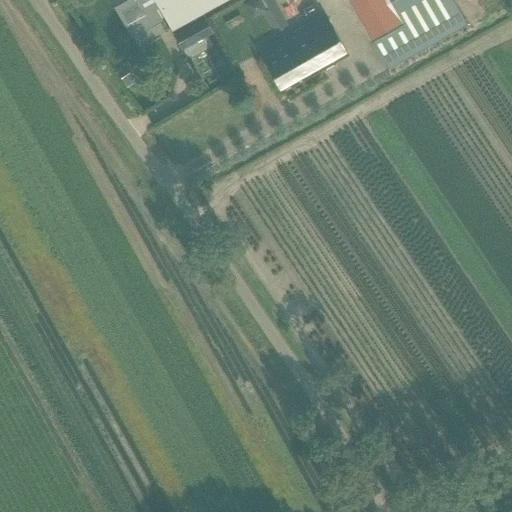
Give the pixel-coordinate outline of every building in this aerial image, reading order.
[(111,0),(126,26),(160,7),(155,0),(111,0)] [(155,0),(160,7),(173,31),(190,22),(229,0),(155,0)] [(349,0),(350,2),(388,70),(406,60),(467,25),(453,0),(349,0)] [(292,52),(267,66),(282,93),(321,71),(348,55),(327,15),(290,37),(285,39),(292,52)] [(184,50),(207,37),(199,23),(176,37),(184,50)] [(130,75),(121,81),(126,89),(135,82),(130,75)]
